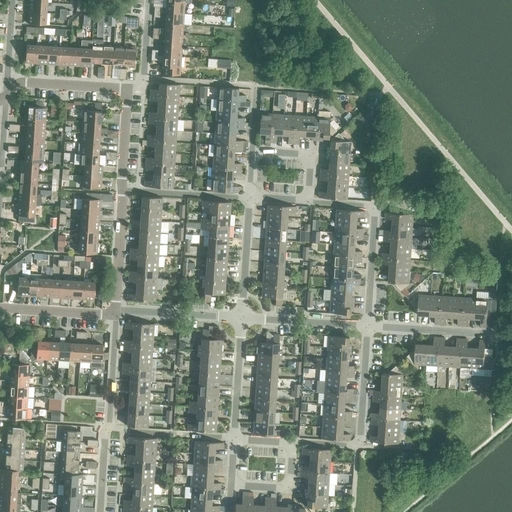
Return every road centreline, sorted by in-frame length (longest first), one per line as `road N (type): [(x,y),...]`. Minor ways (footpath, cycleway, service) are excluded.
road 1 (residential): [(294,442),(358,445),(366,327)]
road 2 (residential): [(497,335),(366,327)]
road 3 (residential): [(248,197),(121,190)]
road 4 (residential): [(240,319),(113,315)]
road 5 (residential): [(366,327),(240,319)]
road 6 (unclassified): [(121,190),(113,315)]
road 7 (residential): [(108,431),(233,439)]
road 8 (residential): [(366,327),(374,205)]
road 9 (residential): [(240,319),(248,197)]
road 10 (unclassified): [(7,81),(128,90)]
road 11 (residential): [(233,439),(240,319)]
